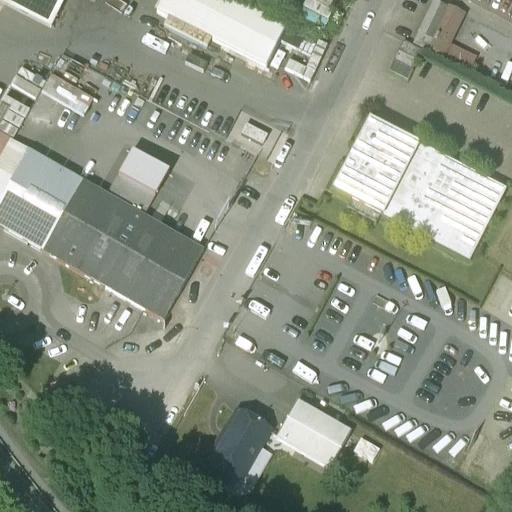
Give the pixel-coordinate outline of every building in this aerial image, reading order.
[(65,0),(0,0),(0,5),(50,31),(65,0)] [(285,32),(222,0),(163,0),(156,15),(266,71),(285,32)] [(433,4),(412,47),(430,56),(431,56),(441,60),(451,39),(462,18),(433,4)] [(421,54),(402,44),(387,73),(406,83),(412,73),(411,73),(418,61),(421,54)] [(84,115),(91,98),(49,80),(42,97),(84,115)] [(273,124),(243,109),(232,132),(261,147),(273,124)] [(383,130),(367,122),(328,194),(347,204),(342,213),(346,215),(373,229),(379,219),(381,219),(399,184),(418,149),(402,140),(406,133),(404,130),(390,122),(386,123),(383,130)] [(452,160),(444,162),(418,149),(399,184),(381,219),(407,234),(410,241),(417,239),(468,266),(504,193),(454,167),(452,160)] [(168,176),(129,154),(106,196),(144,218),(168,176)] [(27,155),(0,203),(0,232),(39,255),(79,184),(27,155)] [(106,200),(79,184),(39,255),(162,325),(202,254),(143,220),(106,200)] [(350,436),(296,406),(276,442),(329,473),(350,436)] [(267,433),(238,417),(224,441),(210,465),(239,482),(267,433)] [(379,453),(360,442),(353,455),(371,465),(379,453)]
